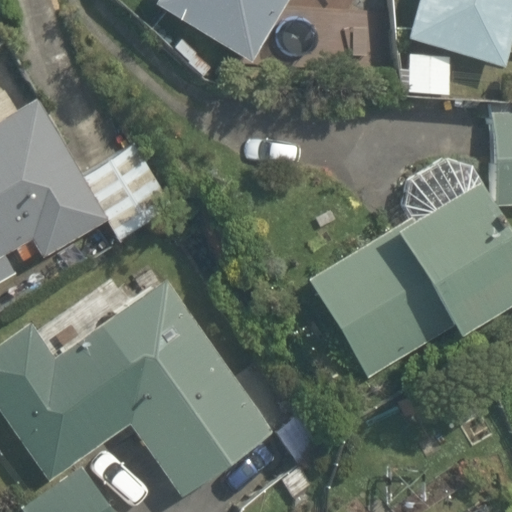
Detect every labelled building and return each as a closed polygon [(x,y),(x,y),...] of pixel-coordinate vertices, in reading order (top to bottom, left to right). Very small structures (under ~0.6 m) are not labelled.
[(251,67),(289,0),(157,0),(152,8),(251,67)] [(511,0),(417,0),(405,43),(501,70),(511,33),(511,0)] [(447,97),(449,59),(394,56),(400,91),(405,91),(406,96),(447,97)] [(0,285),(15,277),(3,258),(15,251),(22,262),(36,254),(40,261),(107,223),(80,177),(36,102),(0,122),(0,285)] [(511,113),(489,114),(495,209),(511,208),(511,113)] [(80,177),(107,223),(118,241),(172,207),(132,144),(80,177)] [(404,209),(410,219),(307,282),(366,382),(450,331),(455,340),(511,305),(511,245),(466,170),(444,161),(408,181),(404,209)] [(0,416),(46,483),(128,426),(180,501),(270,434),(165,282),(51,360),(28,326),(0,344),(0,416)] [(110,511),(78,468),(18,509),(20,511),(110,511)]
